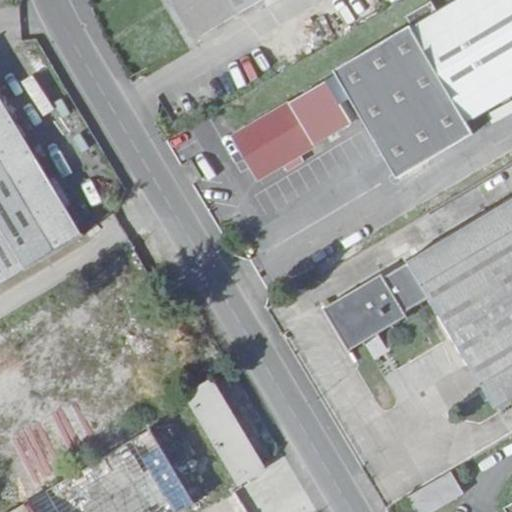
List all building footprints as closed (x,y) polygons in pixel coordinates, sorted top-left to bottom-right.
[(269,0),(170,0),(196,42),(237,17),(239,18),(269,0)] [(413,33),(235,140),(260,181),(285,165),(290,174),(304,165),(299,157),(353,124),(344,109),(351,104),(397,182),(473,136),(467,125),(511,98),(511,0),(465,0),(440,15),(433,4),(405,19),(413,33)] [(0,97),(0,286),(84,237),(0,97)] [(192,161),(181,168),(192,187),(204,181),(192,161)] [(484,392),(496,411),(511,401),(511,201),(408,264),(409,266),(386,280),(382,276),(325,311),(351,353),(408,319),(406,314),(430,300),(453,339),(484,392)] [(169,323),(146,337),(153,348),(176,334),(169,323)] [(212,382),(187,397),(241,485),(266,471),(212,382)] [(186,511),(195,507),(149,430),(137,437),(74,475),(12,511),(186,511)] [(452,473),(409,499),(416,511),(437,511),(465,495),(452,473)]
